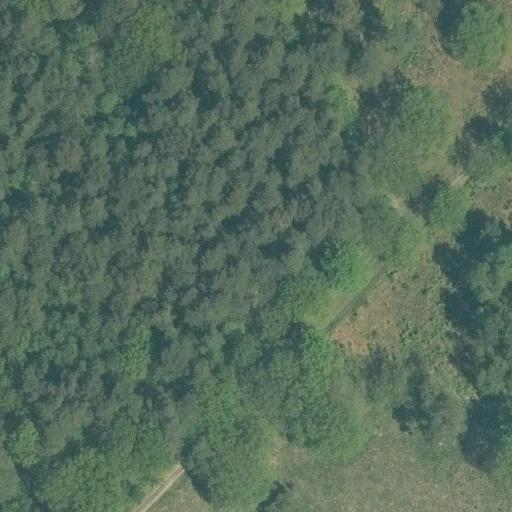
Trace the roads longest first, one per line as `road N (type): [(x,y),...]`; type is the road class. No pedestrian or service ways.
road 1 (track): [(264,0),(415,229),(293,361),(511,437)]
road 2 (track): [(133,511),(293,361)]
